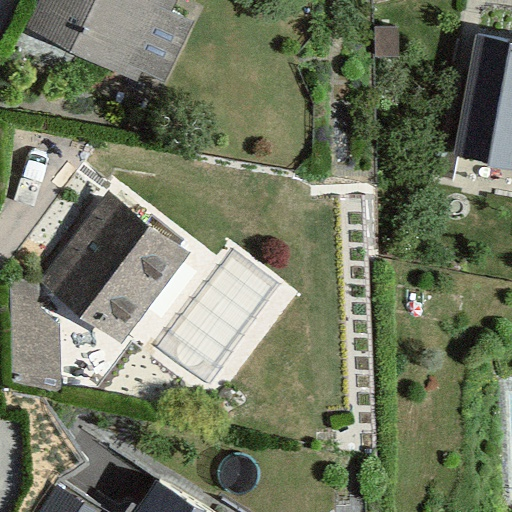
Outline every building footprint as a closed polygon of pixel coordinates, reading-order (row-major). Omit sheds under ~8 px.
[(138,89),(181,0),(43,0),(27,34),(138,89)] [(511,164),(511,47),(486,43),(465,157),(511,164)] [(125,344),(189,258),(106,196),(41,282),(125,344)] [(210,511),(158,480),(138,511),(210,511)] [(59,481),(42,511),(109,511),(111,509),(59,481)]
